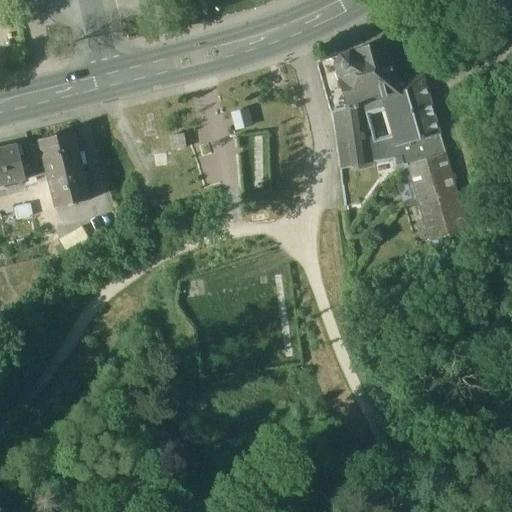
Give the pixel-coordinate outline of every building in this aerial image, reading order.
[(511,63),(511,43),(508,38),(499,44),(511,64),(511,63)] [(499,44),(489,50),(502,70),(511,64),(499,44)] [(385,45),(331,60),(341,99),(383,88),(396,84),(385,45)] [(502,70),(489,50),(480,56),(493,75),(502,70)] [(493,75),(480,56),(471,62),(483,81),(484,81),(493,75)] [(383,88),(341,99),(331,60),(316,63),(335,130),(339,169),(395,164),(403,163),(403,145),(399,145),(383,88)] [(474,87),(483,81),(471,62),(461,68),(474,87)] [(474,87),(461,68),(452,74),(465,93),(474,87)] [(452,74),(443,80),(456,99),(465,93),(452,74)] [(422,76),(405,82),(420,139),(438,134),(422,76)] [(396,84),(383,88),(399,145),(403,145),(420,139),(405,82),(396,84)] [(73,133),(39,141),(45,166),(47,176),(82,168),(73,133)] [(403,145),(403,163),(395,164),(395,168),(408,165),(430,243),(466,231),(438,134),(420,139),(403,145)] [(171,151),(185,149),(183,135),(169,137),(171,151)] [(39,141),(28,144),(34,169),(45,166),(39,141)] [(28,144),(17,147),(23,172),(34,169),(28,144)] [(17,147),(0,150),(0,187),(25,182),(23,172),(17,147)] [(82,168),(47,176),(55,210),(90,201),(82,168)] [(61,240),(70,256),(92,243),(83,228),(61,240)]
